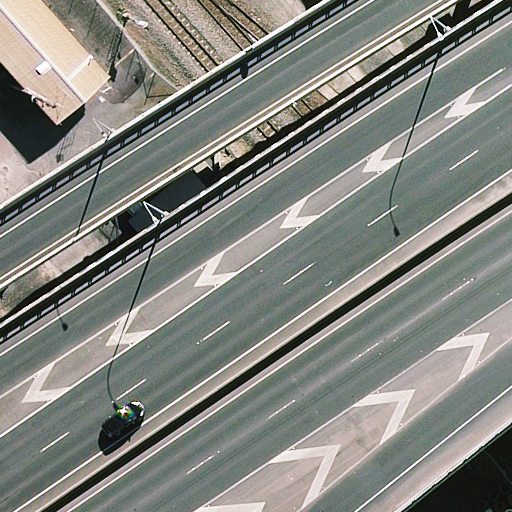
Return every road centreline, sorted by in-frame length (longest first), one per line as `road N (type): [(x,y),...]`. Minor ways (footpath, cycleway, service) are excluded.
road 1 (trunk): [(0,475),(511,130)]
road 2 (trunk): [(0,360),(511,62)]
road 3 (trunk): [(0,271),(409,0)]
road 4 (trunk): [(511,270),(138,511)]
road 5 (unclassified): [(0,378),(204,511)]
road 6 (trunk): [(511,380),(346,511)]
